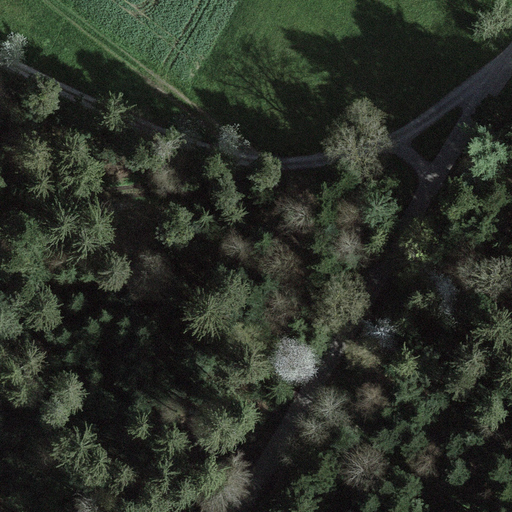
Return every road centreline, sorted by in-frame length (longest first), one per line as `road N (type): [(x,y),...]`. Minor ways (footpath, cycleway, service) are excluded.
road 1 (track): [(511,54),(450,106),(400,134),(259,164),(148,131),(0,60)]
road 2 (unclassified): [(239,511),(431,180),(511,60)]
